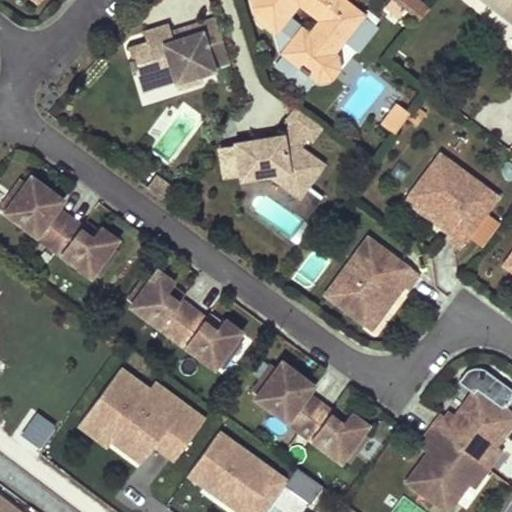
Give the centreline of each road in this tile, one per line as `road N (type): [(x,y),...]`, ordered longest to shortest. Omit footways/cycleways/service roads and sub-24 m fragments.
road 1 (residential): [(511,341),(456,329),(398,370),(347,362),(4,104)]
road 2 (residential): [(4,104),(48,54),(0,17)]
